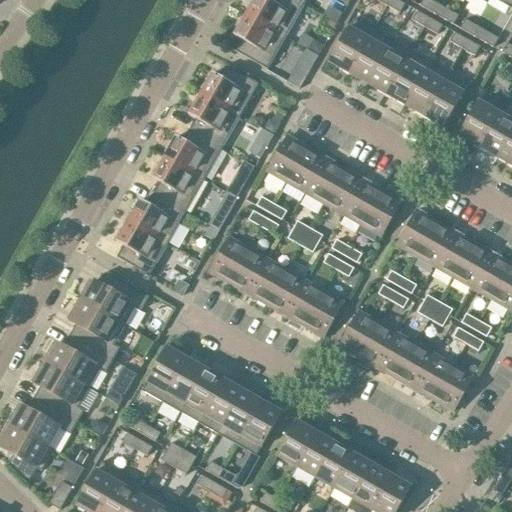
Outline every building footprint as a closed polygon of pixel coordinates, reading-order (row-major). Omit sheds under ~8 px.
[(303,6),(292,0),(252,0),(250,3),(251,4),(245,15),(285,38),(303,6)] [(399,14),(404,5),(395,0),(389,0),(386,7),(399,14)] [(435,3),(429,0),(422,0),(419,6),(430,12),(435,3)] [(511,0),(494,0),(510,9),(511,5),(511,0)] [(446,10),(435,3),(430,12),(441,19),(446,10)] [(441,19),(452,25),(457,16),(446,10),(441,19)] [(429,19),(416,12),(411,21),(424,28),(429,19)] [(285,38),(245,15),(239,26),(237,25),(234,35),(233,36),(240,40),(234,51),(266,70),(285,38)] [(373,31),(353,19),(328,63),(347,73),(346,74),(347,75),(373,31)] [(436,35),(441,26),(429,19),(424,28),(436,35)] [(475,26),(464,20),(459,29),(470,35),(475,26)] [(486,33),(475,26),(470,35),(481,42),(486,33)] [(391,41),(373,31),(347,75),(348,75),(349,74),(367,85),(391,41)] [(466,40),(454,33),(449,42),(461,49),(466,40)] [(481,42),(492,48),(497,39),(486,33),(481,42)] [(461,49),(474,56),(479,48),(466,40),(461,49)] [(313,41),(307,51),(318,57),(323,47),(313,41)] [(410,52),(391,41),(367,85),(384,95),(384,96),(385,96),(410,52)] [(511,47),(506,44),(501,53),(511,59),(511,47)] [(307,52),(300,65),(310,70),(317,58),(307,52)] [(429,63),(410,52),(385,96),(386,97),(386,96),(404,106),(429,63)] [(448,73),(429,63),(404,106),(422,116),(421,117),(422,117),(448,73)] [(511,66),(508,64),(503,73),(511,78),(511,66)] [(258,85),(225,66),(219,77),(212,73),(211,75),(205,82),(206,83),(200,94),(240,117),(258,85)] [(422,117),(423,118),(424,117),(442,128),(467,84),(448,73),(422,117)] [(240,117),(200,94),(194,106),(192,105),(188,114),(188,116),(195,119),(189,130),(222,149),(240,117)] [(497,113),(478,102),(458,137),(477,147),(476,148),(477,149),(497,113)] [(511,131),(511,121),(497,113),(477,149),(478,149),(478,148),(496,159),(511,131)] [(268,121),(263,130),(273,135),(278,126),(268,121)] [(222,149),(189,130),(182,141),(176,137),(175,138),(169,146),(170,147),(164,158),(203,181),(222,149)] [(511,131),(496,159),(511,167),(511,131)] [(305,149),(286,137),(266,172),(286,183),(305,149)] [(325,159),(324,158),(323,159),(305,149),(286,183),(304,194),(325,159)] [(203,181),(164,158),(157,169),(156,168),(152,178),(152,179),(159,183),(152,194),(185,212),(203,181)] [(343,170),(325,160),(326,159),(325,159),(304,194),(323,205),(343,170)] [(362,180),(361,180),(343,170),(323,205),(342,215),(362,180)] [(380,191),(363,181),(362,180),(342,215),(361,226),(380,191)] [(232,182),(225,194),(236,200),(243,189),(232,182)] [(400,203),(380,191),(361,226),(380,237),(400,203)] [(185,212),(152,194),(146,204),(139,200),(139,201),(133,209),(134,210),(128,221),(167,244),(185,212)] [(273,205),(261,198),(256,207),(268,214),(273,205)] [(281,221),(286,212),(273,205),(268,214),(281,221)] [(265,219),(253,212),(247,221),(260,228),(265,219)] [(435,223),(416,212),(396,246),(415,257),(435,223)] [(273,235),(278,226),(265,219),(260,228),(273,235)] [(167,244),(128,221),(121,232),(120,232),(116,241),(116,242),(122,246),(116,258),(149,277),(167,244)] [(309,229),(297,222),(292,231),(304,238),(309,229)] [(454,233),(453,232),(453,233),(435,223),(415,257),(434,268),(454,233)] [(210,228),(204,238),(212,243),(219,233),(210,228)] [(317,245),(322,236),(309,229),(304,238),(317,245)] [(304,238),(292,231),(287,239),(299,246),(304,238)] [(473,244),(455,234),(455,233),(454,233),(434,268),(453,279),(473,244)] [(248,249),(228,238),(209,273),(228,284),(248,249)] [(317,245),(304,238),(299,246),(312,254),(317,245)] [(348,248),(336,240),(331,249),(343,257),(348,248)] [(492,254),(491,253),(490,254),(473,244),(453,279),(472,289),(492,254)] [(343,257),(356,264),(361,255),(348,248),(343,257)] [(267,260),(248,249),(228,284),(246,294),(245,295),(246,295),(267,260)] [(510,265),(492,255),(493,255),(492,254),(472,289),(490,300),(510,265)] [(340,262),(328,255),(323,264),(335,271),(340,262)] [(285,271),(267,260),(246,295),(247,296),(248,295),(266,306),(285,271)] [(335,271),(348,278),(353,269),(340,262),(335,271)] [(510,311),(511,307),(511,266),(510,265),(490,300),(510,311)] [(304,282),(285,271),(266,306),(283,316),(284,317),(304,282)] [(403,279),(390,272),(385,280),(398,288),(403,279)] [(135,307),(141,310),(148,298),(105,273),(98,284),(93,281),(87,291),(84,290),(78,300),(124,326),(135,307)] [(411,295),(416,286),(403,279),(398,288),(411,295)] [(323,292),(304,282),(284,317),(285,317),(303,327),(323,292)] [(395,293),(382,286),(377,295),(390,302),(395,293)] [(303,327),(323,338),(342,303),(323,292),(303,327)] [(407,300),(395,293),(390,302),(402,309),(407,300)] [(439,303),(426,296),(421,305),(434,312),(439,303)] [(124,326),(78,300),(72,310),(76,312),(70,322),(75,325),(69,336),(112,361),(119,349),(113,346),(124,326)] [(447,319),(451,310),(439,303),(434,312),(447,319)] [(434,312),(421,305),(416,313),(429,321),(434,312)] [(378,323),(358,312),(338,347),(358,358),(378,323)] [(447,319),(434,312),(429,321),(442,328),(447,319)] [(478,322),(465,314),(460,323),(473,330),(478,322)] [(473,330),(486,338),(491,329),(478,322),(473,330)] [(396,334),(378,323),(358,358),(376,368),(375,369),(376,370),(396,334)] [(470,336),(457,329),(452,338),(465,345),(470,336)] [(415,345),(396,334),(376,370),(377,370),(377,369),(395,380),(415,345)] [(112,361),(69,336),(63,347),(58,344),(52,354),(49,352),(43,362),(88,389),(99,369),(105,373),(112,361)] [(465,345),(477,352),(483,343),(470,336),(465,345)] [(434,355),(415,345),(395,380),(413,390),(414,391),(434,355)] [(186,358),(185,358),(166,348),(142,391),(161,402),(186,358)] [(453,366),(434,355),(414,391),(415,391),(433,401),(453,366)] [(204,370),(186,359),(187,359),(186,358),(161,402),(180,413),(204,370)] [(88,389),(43,362),(37,373),(40,375),(34,385),(39,388),(33,399),(76,423),(83,411),(77,408),(88,389)] [(472,377),(453,366),(433,401),(452,412),(472,377)] [(223,380),(223,379),(222,380),(204,370),(180,413),(199,424),(223,380)] [(242,391),(224,381),(224,380),(223,380),(199,424),(217,434),(242,391)] [(112,387),(105,399),(118,407),(126,395),(112,387)] [(261,401),(260,400),(260,401),(242,391),(217,434),(236,445),(261,401)] [(13,415),(7,425),(53,451),(59,454),(77,423),(76,423),(33,399),(27,409),(22,406),(16,417),(13,415)] [(255,456),(280,413),(262,402),(262,401),(261,401),(236,445),(255,456)] [(147,426),(134,419),(129,428),(142,435),(147,426)] [(96,422),(91,431),(100,436),(105,426),(96,422)] [(316,432),(315,432),(314,432),(296,422),(276,456),(295,468),(316,432)] [(53,451),(7,425),(1,435),(4,437),(0,444),(0,448),(13,455),(8,464),(27,484),(36,469),(41,472),(53,451)] [(155,442),(160,434),(147,426),(142,435),(155,442)] [(334,443),(316,433),(317,433),(316,432),(295,468),(314,478),(334,443)] [(139,441),(126,433),(121,442),(134,449),(139,441)] [(146,457),(152,448),(139,441),(134,449),(146,457)] [(183,450),(170,443),(165,452),(178,459),(183,450)] [(353,453),(352,453),(352,454),(334,443),(314,478),(333,489),(353,453)] [(191,466),(196,458),(183,450),(178,459),(191,466)] [(81,451),(75,462),(82,466),(88,455),(81,451)] [(178,459),(165,452),(160,461),(173,468),(178,459)] [(372,465),(354,455),(354,454),(353,453),(333,489),(352,500),(372,465)] [(191,466),(178,459),(173,468),(186,475),(191,466)] [(511,479),(511,460),(503,474),(511,480),(511,479)] [(98,511),(120,474),(100,462),(76,506),(86,511),(98,511)] [(222,469),(210,462),(204,471),(217,478),(222,469)] [(372,465),(352,500),(347,508),(352,511),(369,511),(371,510),(391,475),(390,474),(389,475),(372,465)] [(217,478),(230,485),(235,476),(222,469),(217,478)] [(122,511),(139,484),(120,474),(98,511),(122,511)] [(511,480),(503,474),(492,491),(500,496),(511,480)] [(371,510),(373,511),(395,511),(410,487),(391,476),(392,475),(391,475),(371,510)] [(214,483),(201,476),(196,485),(209,492),(214,483)] [(48,504),(59,511),(72,488),(61,482),(48,504)] [(227,491),(214,483),(209,492),(222,499),(227,491)] [(147,511),(157,495),(139,484),(122,511),(147,511)] [(277,500),(264,493),(259,502),(272,509),(277,500)] [(172,511),(176,506),(157,495),(147,511),(172,511)] [(286,511),(289,507),(277,500),(272,509),(276,511),(286,511)]
